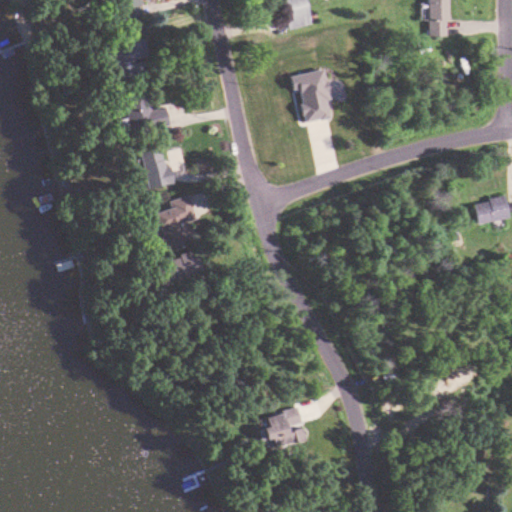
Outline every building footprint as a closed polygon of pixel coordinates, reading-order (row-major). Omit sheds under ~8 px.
[(135,0),(113,0),(118,21),(139,17),(135,0)] [(308,24),(303,0),(278,0),(284,28),(308,24)] [(424,0),(425,36),(445,36),(445,0),(424,0)] [(145,64),(141,38),(108,44),(112,69),(145,64)] [(132,131),(165,121),(160,106),(147,110),(142,93),(122,98),(132,131)] [(141,188),(166,184),(159,142),(134,146),(141,188)] [(158,246),(193,239),(185,196),(164,200),(166,209),(152,211),(158,246)] [(470,202),(474,224),(506,218),(502,196),(470,202)] [(145,265),(151,288),(202,274),(196,251),(145,265)] [(299,425),(295,408),(258,418),(262,433),(261,434),(265,449),(289,443),(286,428),(299,425)]
